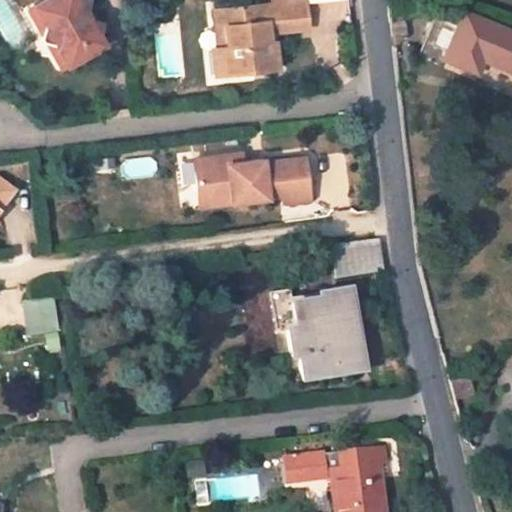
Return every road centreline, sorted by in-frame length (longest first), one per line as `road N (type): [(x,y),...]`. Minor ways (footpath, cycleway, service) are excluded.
road 1 (residential): [(381,97),(398,243),(469,511)]
road 2 (residential): [(0,139),(381,97)]
